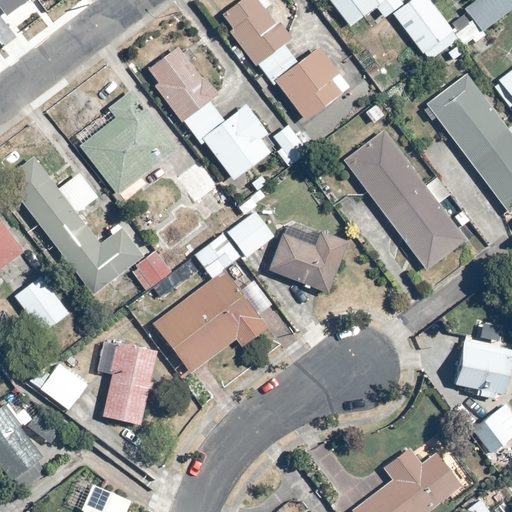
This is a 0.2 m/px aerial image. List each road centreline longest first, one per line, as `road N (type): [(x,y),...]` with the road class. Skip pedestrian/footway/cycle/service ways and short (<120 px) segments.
road 1 (residential): [(356,365),(244,428),(191,511)]
road 2 (residential): [(132,0),(0,100)]
